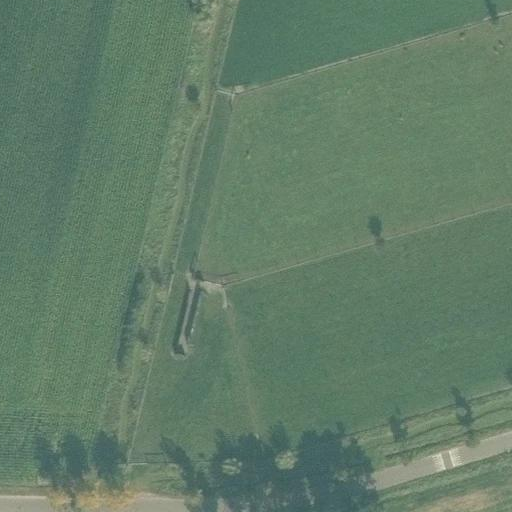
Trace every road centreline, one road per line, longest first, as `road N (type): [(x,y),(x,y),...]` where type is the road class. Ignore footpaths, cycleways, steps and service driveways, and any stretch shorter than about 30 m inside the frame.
road 1 (unclassified): [(207,506),(275,503),(511,440)]
road 2 (unclassified): [(0,502),(207,506)]
